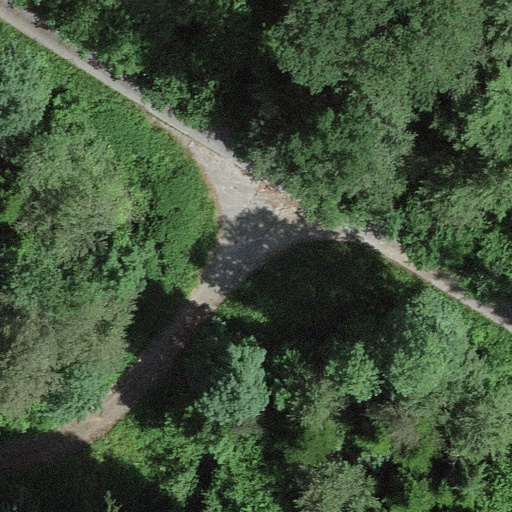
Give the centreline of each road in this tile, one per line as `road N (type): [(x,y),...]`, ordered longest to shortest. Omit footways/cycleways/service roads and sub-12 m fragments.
road 1 (track): [(511,313),(92,77),(0,12)]
road 2 (track): [(0,458),(59,443),(101,416),(149,368),(291,185)]
